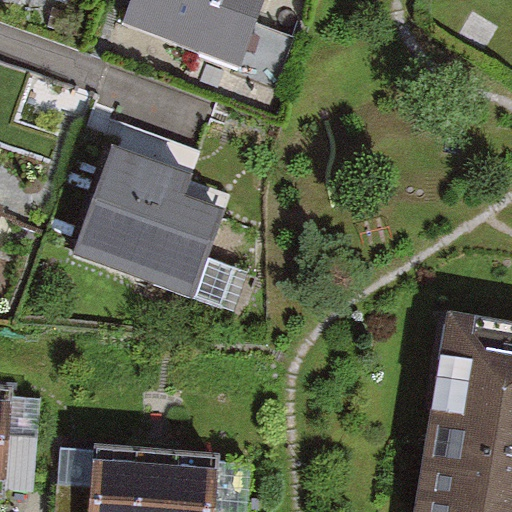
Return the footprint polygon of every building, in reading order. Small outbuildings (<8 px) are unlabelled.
[(263,0),(137,0),(130,22),(242,61),(263,0)] [(112,156),(74,252),(190,297),(221,217),(175,199),(182,183),(112,156)] [(0,223),(16,182),(0,175),(0,223)] [(511,511),(511,321),(446,312),(416,511),(511,511)] [(28,385),(0,384),(0,480),(27,481),(28,385)] [(131,511),(130,449),(83,447),(83,511),(131,511)] [(177,511),(177,450),(130,449),(131,511),(177,511)] [(225,511),(225,451),(177,450),(177,511),(225,511)]
